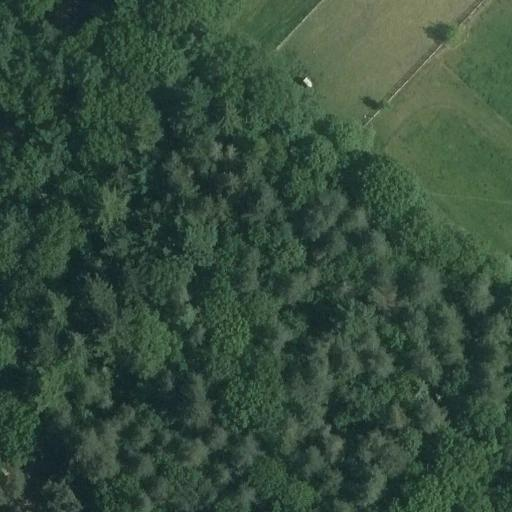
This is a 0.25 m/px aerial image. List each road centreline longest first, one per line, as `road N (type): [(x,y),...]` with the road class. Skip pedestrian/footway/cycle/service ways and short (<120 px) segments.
road 1 (track): [(373,511),(428,447),(458,395),(460,347),(397,230),(178,47)]
road 2 (track): [(0,321),(172,0)]
